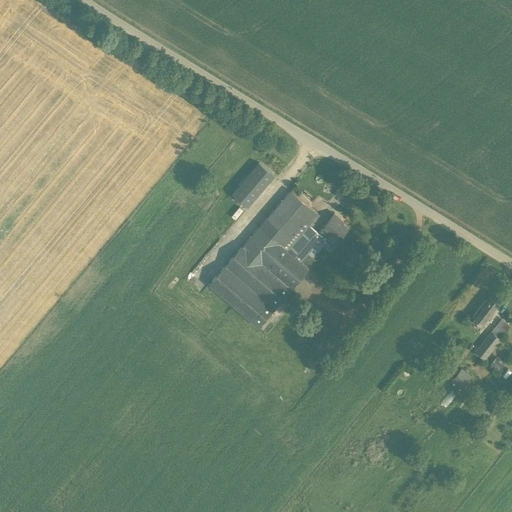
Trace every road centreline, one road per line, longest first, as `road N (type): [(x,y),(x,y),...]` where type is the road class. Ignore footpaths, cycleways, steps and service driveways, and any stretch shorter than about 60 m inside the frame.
road 1 (unclassified): [(410,202),(78,0)]
road 2 (unknown): [(310,141),(207,265)]
road 3 (unclassified): [(413,245),(312,368)]
